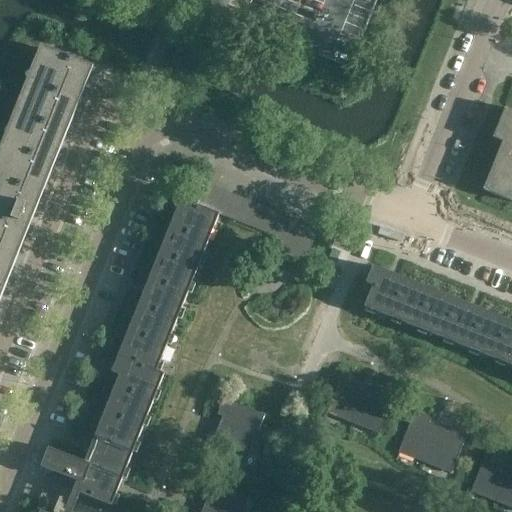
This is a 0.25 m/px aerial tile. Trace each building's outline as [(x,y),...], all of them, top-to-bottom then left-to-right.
[(229,0),(227,8),(223,18),(350,69),(377,0),(229,0)] [(88,69),(88,68),(88,67),(45,50),(45,51),(45,52),(0,164),(0,287),(18,243),(19,244),(20,243),(16,241),(22,226),(25,228),(33,209),(31,209),(33,205),(88,68),(88,69)] [(511,108),(507,107),(497,137),(503,139),(486,190),(511,198),(511,108)] [(209,211),(218,189),(206,184),(200,199),(197,206),(209,211)] [(220,215),(229,194),(218,189),(209,211),(219,215),(220,215)] [(143,427),(140,425),(144,416),(147,417),(154,400),(150,399),(154,390),(157,391),(164,375),(157,372),(157,371),(154,370),(158,361),(161,362),(167,345),(164,344),(168,334),(171,336),(178,319),(174,318),(178,308),(181,310),(188,293),(185,292),(188,282),(192,283),(198,267),(195,266),(199,256),(202,257),(208,241),(205,240),(209,230),(212,231),(219,215),(209,211),(197,206),(200,199),(184,193),(180,201),(112,372),(119,375),(84,464),(70,459),(70,458),(48,449),(48,450),(49,451),(42,467),(41,467),(41,468),(63,477),(63,476),(78,482),(74,492),(85,496),(111,507),(112,505),(109,503),(113,494),(116,495),(117,491),(122,479),(119,477),(123,468),(126,469),(133,453),(129,452),(133,442),(136,443),(143,427)] [(231,220),(240,198),(229,194),(220,215),(231,220)] [(242,224),(251,202),(240,198),(231,220),(242,224)] [(253,228),(262,207),(251,202),(242,224),(253,228)] [(264,233),(273,211),(262,207),(253,228),(264,233)] [(275,237),(284,216),(273,211),(264,233),(275,237)] [(286,242),(295,220),(284,216),(275,237),(286,242)] [(297,246),(306,224),(295,220),(286,242),(297,246)] [(309,251),(318,229),(306,224),(297,246),(309,251)] [(309,251),(297,246),(286,242),(275,237),(271,249),(304,263),(309,251)] [(511,322),(380,270),(372,267),(366,283),(372,286),(364,308),(366,308),(367,305),(376,309),(375,312),(392,319),(393,316),(403,320),(401,323),(418,329),(419,326),(429,330),(427,333),(444,340),(445,336),(454,340),(453,343),(470,350),(471,347),(481,351),(479,354),(496,360),(497,357),(507,361),(505,364),(511,366),(511,322)] [(352,423),(366,389),(350,383),(352,377),(353,376),(342,372),(326,414),(327,414),(328,413),(352,423)] [(382,395),(366,389),(352,423),(377,433),(377,434),(378,435),(394,393),(384,389),(382,395)] [(264,417),(265,416),(223,399),(219,410),(225,412),(219,428),(253,442),(257,431),(263,417),(264,417)] [(425,463),(438,429),(423,422),(425,416),(415,412),(398,454),(399,454),(400,453),(425,463)] [(243,467),(253,442),(219,428),(212,444),(206,441),(202,452),(243,468),(244,467),(243,467)] [(454,435),(438,429),(425,463),(436,467),(450,473),(449,474),(450,475),(467,433),(457,429),(454,435)] [(497,502),(511,468),(495,462),(497,456),(487,452),(471,493),(472,494),(472,492),(497,502)] [(511,468),(497,502),(511,508),(511,468)] [(210,495),(204,511),(207,511),(242,511),(248,499),(249,500),(249,499),(208,482),(204,492),(210,495)]
